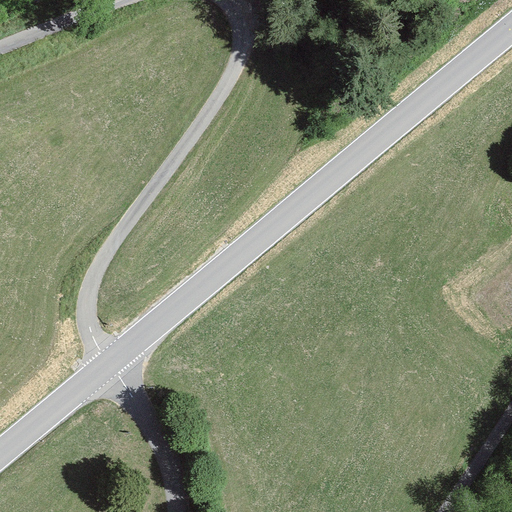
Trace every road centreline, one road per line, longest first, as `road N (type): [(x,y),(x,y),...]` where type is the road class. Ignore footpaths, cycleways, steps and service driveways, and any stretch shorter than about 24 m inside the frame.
road 1 (secondary): [(511,29),(107,366)]
road 2 (unclassified): [(107,366),(90,331),(89,290),(238,60),(241,21),(225,0)]
road 3 (unclassified): [(107,366),(155,431),(179,511)]
road 4 (secondary): [(107,366),(0,454)]
road 5 (unclassified): [(119,0),(0,48)]
